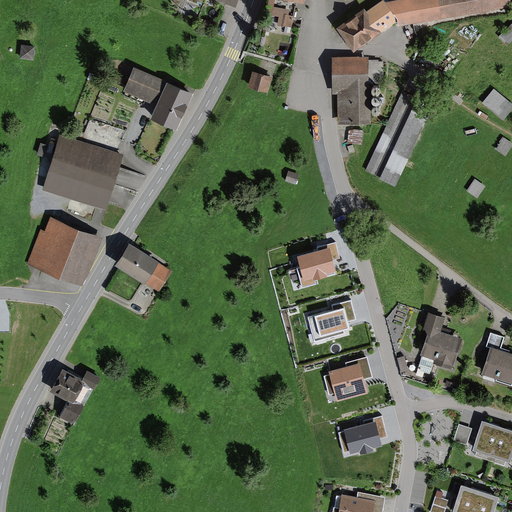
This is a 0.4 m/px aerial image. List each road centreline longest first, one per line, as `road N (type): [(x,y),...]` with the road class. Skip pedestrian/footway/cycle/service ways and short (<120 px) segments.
road 1 (tertiary): [(76,309),(201,116),(253,0)]
road 2 (residential): [(340,183),(404,412)]
road 3 (residential): [(511,318),(340,183)]
road 4 (tertiary): [(0,489),(10,441),(76,309)]
road 5 (residential): [(340,183),(319,0)]
